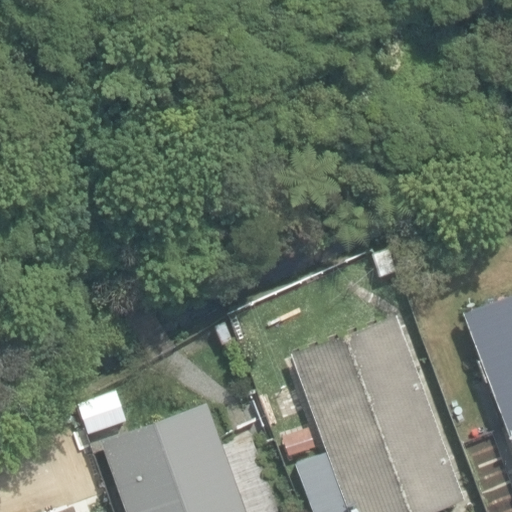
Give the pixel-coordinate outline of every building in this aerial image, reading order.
[(511,290),(459,311),(511,451),(511,290)] [(427,511),(427,510),(466,496),(396,311),(287,353),(324,451),(294,462),(313,511),(427,511)] [(239,331),(257,373),(285,361),(268,319),(239,331)] [(275,398),(282,421),(301,415),(293,392),(275,398)] [(242,511),(203,405),(97,445),(122,511),(242,511)] [(82,511),(77,498),(38,511),(82,511)]
